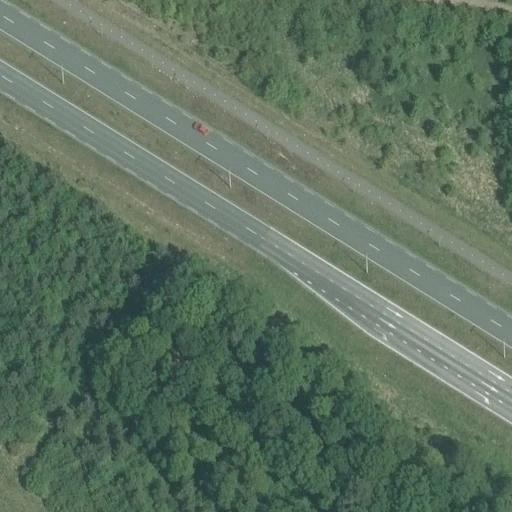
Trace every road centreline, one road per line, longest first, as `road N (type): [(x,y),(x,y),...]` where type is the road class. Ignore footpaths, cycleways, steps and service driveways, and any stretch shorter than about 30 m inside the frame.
road 1 (primary): [(511,331),(0,10)]
road 2 (primary): [(0,78),(511,394)]
road 3 (track): [(369,0),(511,12)]
